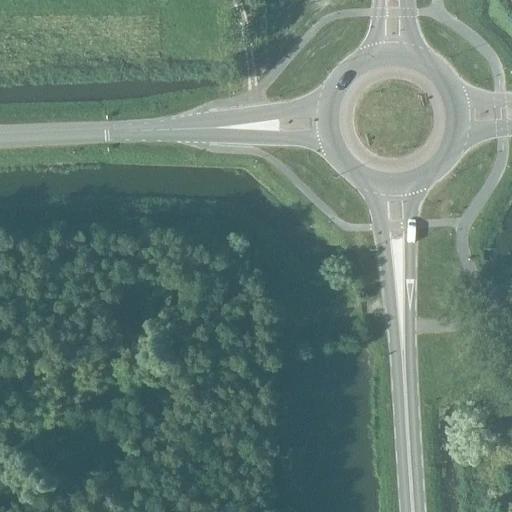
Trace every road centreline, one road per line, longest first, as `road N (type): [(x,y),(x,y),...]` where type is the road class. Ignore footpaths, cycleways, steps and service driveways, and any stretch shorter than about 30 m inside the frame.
road 1 (unclassified): [(0,138),(327,126)]
road 2 (tertiary): [(417,511),(396,185)]
road 3 (track): [(240,0),(258,127)]
